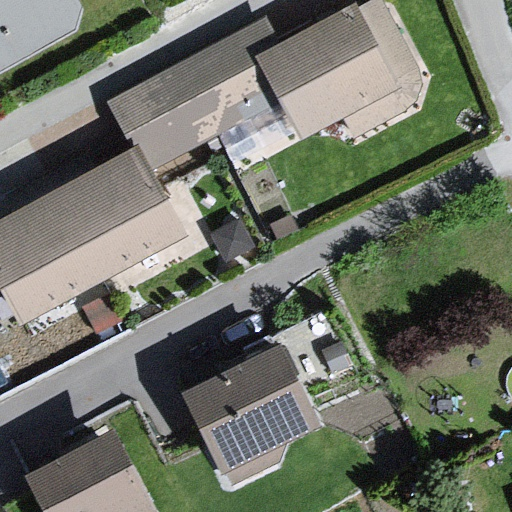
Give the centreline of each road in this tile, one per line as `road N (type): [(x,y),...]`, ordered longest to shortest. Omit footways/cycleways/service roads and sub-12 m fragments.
road 1 (residential): [(511,83),(474,0),(249,0),(0,135)]
road 2 (residential): [(511,151),(0,421)]
